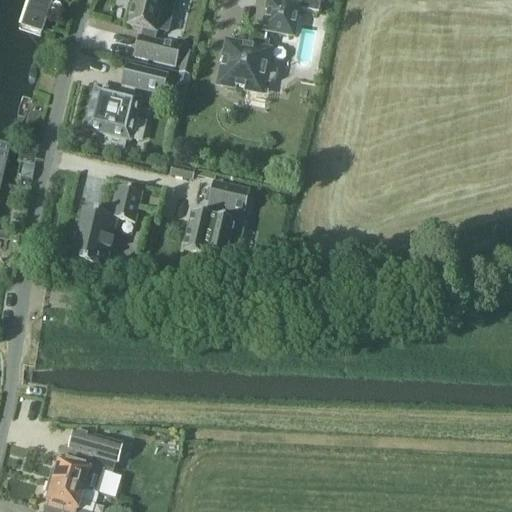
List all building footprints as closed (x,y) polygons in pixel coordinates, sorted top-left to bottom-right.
[(35,0),(25,32),(47,38),(59,0),(35,0)] [(144,40),(151,42),(153,34),(157,35),(158,31),(168,33),(175,0),(133,0),(127,27),(146,32),(144,40)] [(276,0),(276,5),(298,9),(298,10),(319,14),(321,0),(276,0)] [(252,29),(272,33),(293,37),(298,10),(298,9),(276,5),(270,4),(265,30),(252,28),(252,29)] [(219,87),(261,95),(263,85),(270,85),(275,82),(277,71),(274,66),(268,63),(270,53),(268,53),(272,33),(252,29),(248,49),(228,45),(219,87)] [(140,39),(135,58),(175,68),(180,49),(151,42),(144,40),(140,39)] [(194,57),(186,55),(181,75),(189,77),(194,57)] [(168,77),(127,67),(122,87),(126,88),(133,89),(163,97),(168,77)] [(189,78),(181,76),(176,95),(184,97),(189,78)] [(124,96),(96,89),(85,131),(131,143),(142,100),(131,97),(133,89),(126,88),(124,96)] [(0,212),(14,150),(0,146),(0,212)] [(189,171),(173,168),(171,177),(187,181),(189,171)] [(209,208),(215,209),(227,212),(244,216),(249,194),(214,186),(209,208)] [(72,263),(106,271),(117,222),(135,226),(142,195),(118,189),(111,219),(84,213),(72,263)] [(193,214),(183,254),(225,264),(226,261),(235,264),(243,229),(234,227),(235,224),(224,222),(227,212),(215,209),(213,219),(193,214)] [(68,452),(64,451),(60,464),(59,464),(53,484),(95,495),(102,472),(112,475),(115,465),(118,466),(123,447),(74,432),(68,452)] [(90,511),(95,495),(53,484),(48,504),(45,511),(90,511)]
